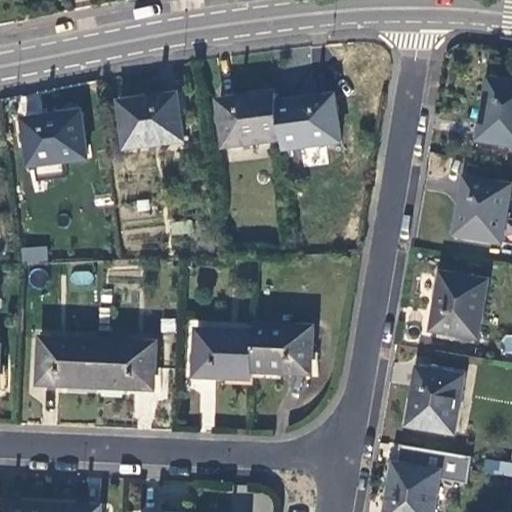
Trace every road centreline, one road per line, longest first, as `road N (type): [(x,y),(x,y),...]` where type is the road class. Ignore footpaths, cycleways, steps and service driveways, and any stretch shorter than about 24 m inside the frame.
road 1 (residential): [(413,9),(360,428),(328,455)]
road 2 (tertiary): [(413,9),(256,22),(0,64)]
road 3 (residential): [(328,455),(289,463),(0,448)]
